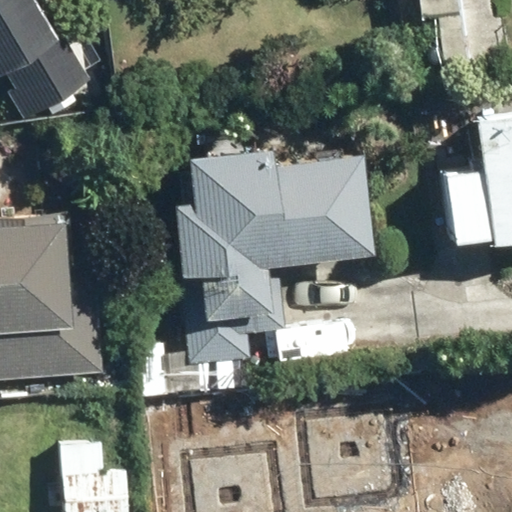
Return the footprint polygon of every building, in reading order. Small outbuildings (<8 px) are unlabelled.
[(0,0),(0,96),(10,114),(77,74),(32,0),(0,0)] [(383,28),(383,0),(332,0),(332,27),(383,28)] [(495,0),(414,0),(422,59),(501,50),(495,0)] [(511,102),(460,109),(466,160),(430,164),(439,234),(475,229),(476,234),(511,229),(511,102)] [(187,191),(165,193),(182,357),(251,350),(248,321),(280,318),(273,250),(364,241),(354,144),(266,153),(265,138),(182,147),(187,191)] [(0,370),(94,362),(85,265),(62,267),(56,209),(0,213),(0,370)] [(427,386),(383,391),(392,467),(432,463),(437,503),(511,494),(511,368),(426,379),(427,386)] [(126,511),(120,432),(52,437),(58,511),(126,511)]
